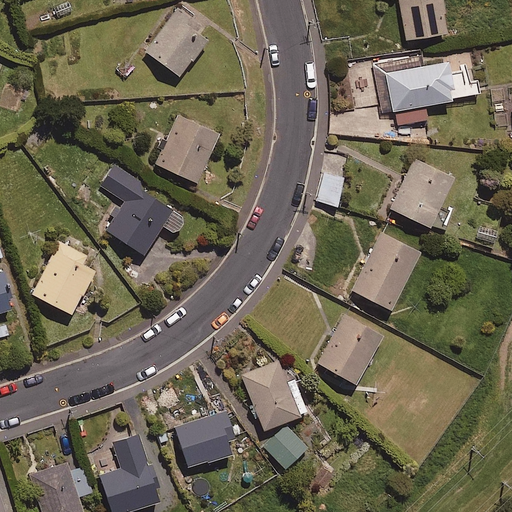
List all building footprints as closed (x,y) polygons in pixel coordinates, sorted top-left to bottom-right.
[(399,0),(406,40),(448,33),(443,0),(399,0)] [(197,20),(181,7),(146,49),(178,76),(209,39),(192,26),(197,20)] [(427,52),(375,61),(383,113),(395,111),(397,125),(428,120),(425,105),(454,100),(453,97),(481,93),(479,80),(467,82),(465,68),(449,71),(448,63),(430,66),(427,52)] [(220,134),(178,115),(156,164),(198,183),(220,134)] [(349,158),(327,153),(315,201),(338,206),(349,158)] [(456,215),(440,208),(454,177),(414,159),(391,209),(447,235),(456,215)] [(140,179),(114,163),(100,185),(123,200),(120,206),(115,203),(109,213),(113,216),(104,229),(143,254),(163,224),(173,230),(179,228),(183,221),(183,214),(173,208),(174,207),(142,187),(140,179)] [(496,233),(477,228),(473,245),(492,249),(496,233)] [(421,253),(382,233),(353,290),(392,310),(421,253)] [(88,256),(61,241),(32,293),(71,315),(95,272),(83,265),(88,256)] [(0,313),(13,309),(1,271),(0,271),(0,313)] [(384,338),(347,315),(318,361),(355,385),(384,338)] [(278,358),(241,373),(253,403),(249,405),(252,411),(256,410),(264,429),(301,415),(300,412),(307,409),(300,391),(293,394),(278,358)] [(236,440),(229,411),(176,425),(187,468),(232,455),(229,442),(236,440)] [(286,423),(264,445),(286,467),(308,446),(286,423)] [(102,474),(110,511),(123,511),(161,503),(152,465),(147,466),(140,437),(115,442),(122,469),(102,474)] [(93,493),(82,459),(32,475),(42,511),(83,511),(78,497),(93,493)]
